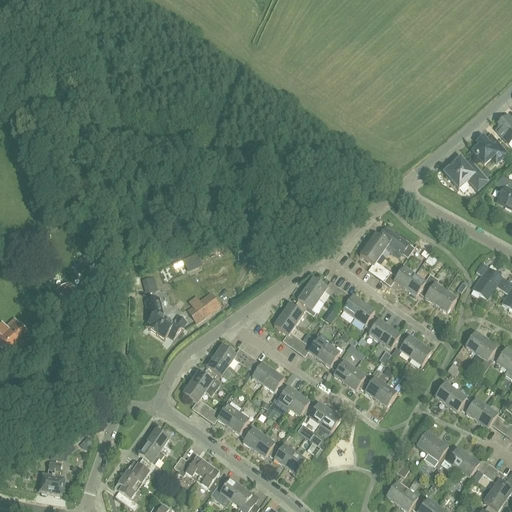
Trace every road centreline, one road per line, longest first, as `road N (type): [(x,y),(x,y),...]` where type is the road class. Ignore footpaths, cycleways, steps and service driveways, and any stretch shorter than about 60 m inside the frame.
road 1 (unclassified): [(118,406),(124,266),(117,227),(13,0)]
road 2 (residential): [(376,427),(230,323)]
road 3 (residential): [(300,511),(159,407)]
road 4 (unclassified): [(399,191),(511,89)]
road 5 (residential): [(443,343),(320,256)]
road 6 (residential): [(511,255),(399,191)]
